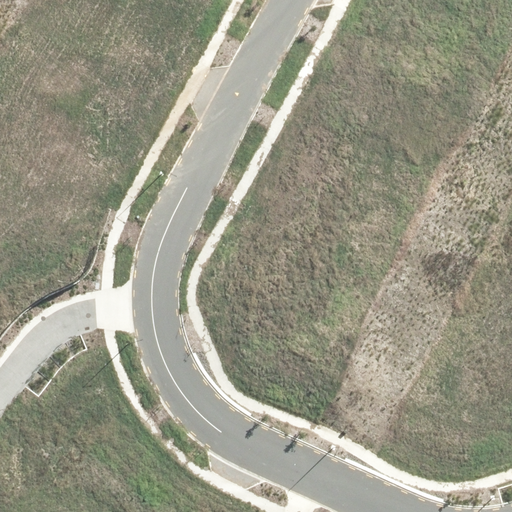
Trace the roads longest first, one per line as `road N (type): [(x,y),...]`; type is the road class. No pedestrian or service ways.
road 1 (residential): [(283,0),(152,265),(151,321)]
road 2 (residential): [(151,321),(204,423),(237,448),(395,511)]
road 3 (residential): [(0,377),(21,353),(61,337),(151,321)]
